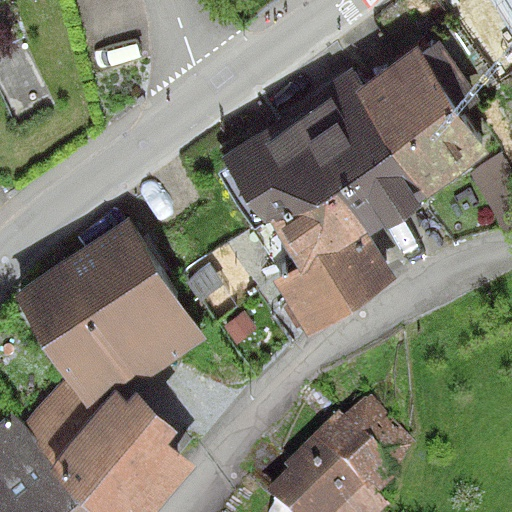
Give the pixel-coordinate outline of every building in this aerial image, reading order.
[(511,0),(493,0),(511,29),(511,0)] [(364,83),(355,89),(396,155),(428,202),(488,158),(460,116),(481,101),(442,42),(424,53),(419,46),(364,83)] [(355,69),(218,155),(262,225),(267,221),(274,232),(338,191),(396,155),(355,89),(364,83),(355,69)] [(338,191),(370,237),(428,202),(396,155),(338,191)] [(370,237),(338,191),(274,232),(299,270),(277,285),(310,333),(396,275),(370,237)] [(129,215),(15,292),(65,378),(95,414),(116,390),(129,402),(136,393),(207,336),(129,215)] [(258,328),(246,311),(225,326),(237,343),(258,328)] [(83,511),(157,511),(193,465),(169,445),(180,431),(136,393),(129,402),(116,390),(95,414),(65,378),(19,421),(77,507),(83,511)] [(289,468),(267,488),(289,511),(381,511),(391,503),(380,492),(405,469),(397,461),(417,443),(370,392),(345,414),(289,468)] [(289,468),(345,414),(340,409),(284,463),(289,468)] [(19,421),(13,411),(0,422),(0,511),(70,511),(77,507),(19,421)]
